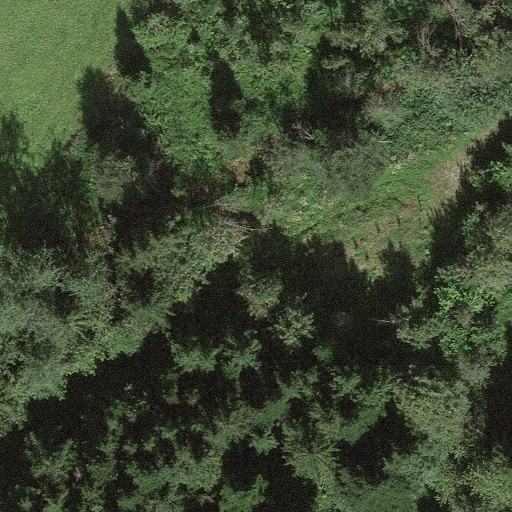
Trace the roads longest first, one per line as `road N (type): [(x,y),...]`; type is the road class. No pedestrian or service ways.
road 1 (track): [(447,173),(338,215),(0,438)]
road 2 (track): [(447,173),(439,412),(416,511)]
